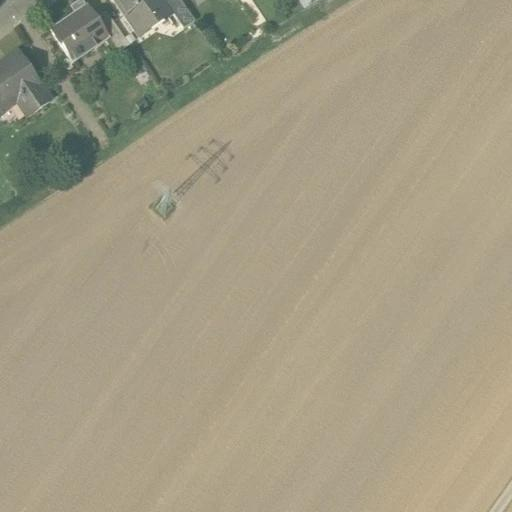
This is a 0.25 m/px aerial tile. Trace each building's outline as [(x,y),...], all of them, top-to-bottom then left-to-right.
[(110,0),(135,36),(170,12),(171,11),(163,0),(110,0)] [(178,0),(163,0),(171,11),(170,12),(183,31),(194,23),(178,0)] [(87,7),(50,32),(73,65),(108,41),(109,40),(96,21),(87,7)] [(106,14),(96,21),(109,40),(108,41),(117,55),(128,47),(106,14)] [(19,58),(0,70),(0,114),(19,102),(29,117),(49,103),(19,58)]
